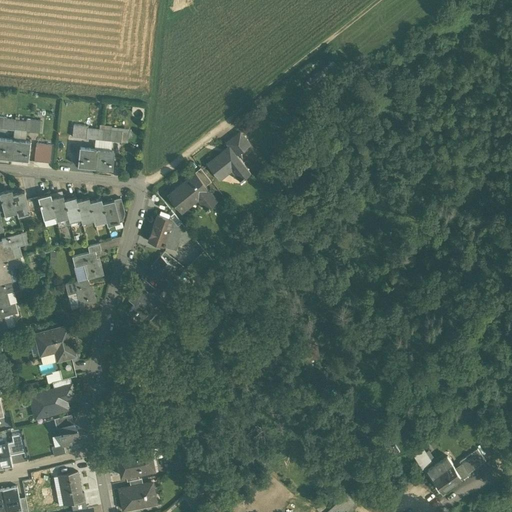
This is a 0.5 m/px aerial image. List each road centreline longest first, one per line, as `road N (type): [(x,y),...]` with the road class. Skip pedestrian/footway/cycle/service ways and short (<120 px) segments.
road 1 (residential): [(0,167),(141,189),(86,396),(95,449)]
road 2 (track): [(141,189),(164,0)]
road 3 (track): [(240,115),(387,0)]
